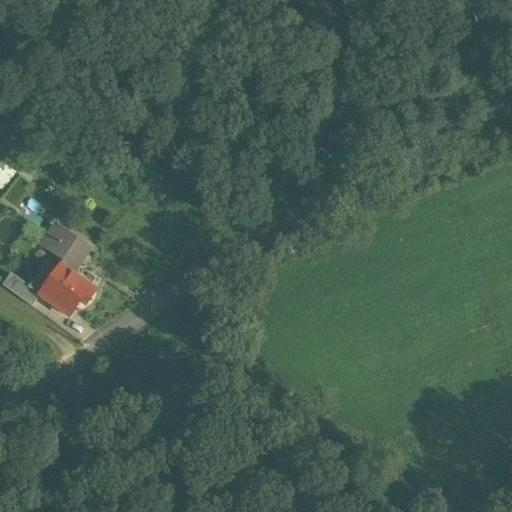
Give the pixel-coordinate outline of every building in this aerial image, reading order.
[(0,158),(0,192),(16,169),(0,158)] [(76,243),(53,226),(39,245),(63,262),(76,243)] [(94,291),(59,267),(51,279),(39,296),(68,317),(79,301),(84,305),(94,291)] [(33,291),(33,292),(39,296),(51,279),(45,274),(33,291)] [(33,291),(22,283),(15,293),(32,305),(39,296),(33,292),(33,291)]
